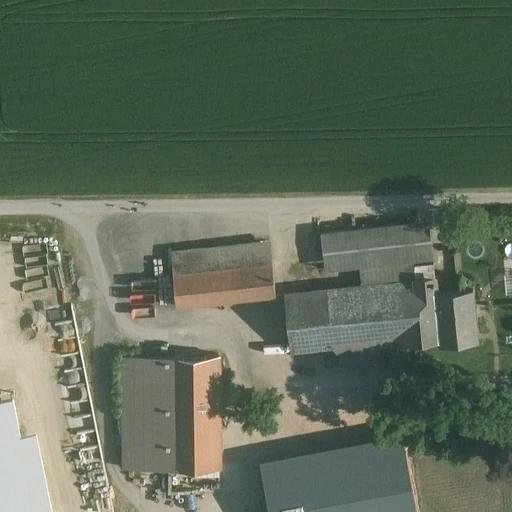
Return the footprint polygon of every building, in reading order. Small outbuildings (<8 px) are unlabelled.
[(426,222),(321,233),(325,268),(361,264),(413,258),(430,256),(426,222)] [(170,251),(172,271),(271,260),(269,240),(170,251)] [(413,258),(361,264),(363,286),(383,284),(415,280),(414,264),(413,258)] [(271,260),(172,271),(176,307),(275,296),(271,260)] [(436,293),(433,262),(414,264),(415,280),(383,284),(389,338),(408,336),(409,339),(413,342),(419,341),(423,338),(422,334),(438,332),(439,340),(477,336),(472,289),(436,293)] [(363,286),(287,294),(293,348),(389,338),(383,284),(363,286)] [(218,354),(169,355),(171,467),(219,466),(218,354)] [(169,355),(122,355),(124,468),(171,467),(169,355)] [(0,397),(0,511),(39,511),(15,395),(0,397)] [(257,441),(374,440),(373,400),(265,401),(265,414),(256,414),(257,441)] [(415,511),(400,435),(261,463),(270,511),(415,511)]
